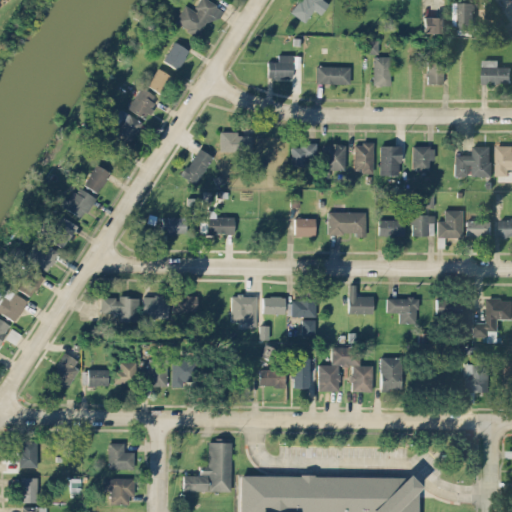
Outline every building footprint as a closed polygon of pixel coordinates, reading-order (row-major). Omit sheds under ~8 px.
[(184,4),(174,20),(197,34),(210,14),(217,18),(223,9),(208,0),(197,0),(192,9),(184,4)] [(312,9),(320,14),(328,0),(327,0),(299,0),(291,13),(304,21),(312,9)] [(452,1),(451,33),(473,34),(473,2),(452,1)] [(443,32),(443,15),(423,15),(423,32),(443,32)] [(377,39),(363,39),(364,52),(377,52),(377,39)] [(187,48),(172,40),(162,60),(177,68),(187,48)] [(266,77),(291,77),(291,54),(277,53),(276,60),(266,60),(266,77)] [(389,55),(372,55),(371,84),(388,84),(389,55)] [(481,82),(509,83),(509,66),(497,66),(498,59),(481,58),(481,82)] [(442,60),(425,60),(425,82),(442,83),(442,60)] [(348,83),(349,65),(314,64),(314,82),(348,83)] [(146,84),(160,92),(170,74),(156,66),(146,84)] [(156,96),(139,86),(126,107),(143,117),(156,96)] [(129,143),(141,121),(118,108),(105,130),(129,143)] [(249,150),(250,134),(236,134),(236,130),(218,130),(218,150),(249,150)] [(290,146),(290,165),(308,165),(308,158),(314,158),(314,141),(299,141),(299,146),(290,146)] [(321,143),(322,172),(329,172),(329,168),(344,167),(343,142),(321,143)] [(372,142),(352,142),(353,168),(360,168),(361,172),(372,172),(372,142)] [(379,174),(399,173),(398,144),(378,144),(379,174)] [(432,159),(433,145),(411,144),(410,168),(428,169),(429,159),(432,159)] [(453,154),(453,175),(466,175),(466,164),(471,164),(471,176),(490,175),(490,144),(472,145),(472,153),(453,154)] [(511,144),(494,145),(495,175),(508,175),(507,168),(511,168),(511,149),(511,150),(511,144)] [(210,154),(195,146),(181,176),(196,184),(210,154)] [(98,191),(108,170),(93,163),(83,185),(98,191)] [(82,217),(94,195),(75,186),(68,200),(61,196),(57,204),(82,217)] [(210,190),(202,190),(201,202),(209,203),(210,190)] [(461,209),(443,208),(443,219),(436,219),(436,236),(461,236),(461,209)] [(233,232),(232,215),(214,216),(214,209),(204,209),(205,233),(233,232)] [(326,232),(355,233),(355,235),(364,235),(364,210),(326,210),(326,232)] [(410,234),(432,234),(433,214),(410,213),(410,234)] [(46,238),(61,246),(66,237),(69,239),(77,224),(59,214),(46,238)] [(160,232),(184,233),(185,216),(160,215),(160,232)] [(293,234),(314,235),(314,217),(293,216),(293,234)] [(402,218),(377,219),(377,235),(402,235),(402,218)] [(511,218),(498,219),(499,236),(511,235),(511,218)] [(464,236),(490,237),(490,220),(465,219),(464,236)] [(47,270),(57,251),(36,239),(25,257),(47,270)] [(16,288),(31,295),(42,274),(26,267),(16,288)] [(0,312),(14,320),(26,300),(0,283),(0,312)] [(346,312),(371,312),(371,295),(353,294),(353,283),(347,283),(346,312)] [(315,293),(297,292),(296,300),(286,300),(286,314),(314,315),(315,293)] [(144,317),(166,316),(166,294),(143,295),(144,317)] [(172,311),(195,310),(195,294),(171,295),(172,311)] [(254,294),(229,294),(229,320),(245,321),(245,325),(254,325),(254,294)] [(137,320),(137,296),(117,295),(117,296),(99,296),(99,311),(117,312),(117,319),(137,320)] [(284,312),(283,295),(261,295),(261,312),(284,312)] [(385,311),(397,311),(398,321),(416,321),(415,296),(385,297),(385,311)] [(485,298),(485,321),(471,322),(471,336),(487,335),(487,330),(496,330),(496,318),(511,318),(511,298),(485,298)] [(459,300),(440,299),(440,312),(459,313),(459,300)] [(0,339),(9,322),(0,317),(0,339)] [(300,334),(314,334),(314,318),(300,318),(300,334)] [(258,336),(267,336),(267,324),(258,324),(258,336)] [(370,390),(371,364),(358,363),(358,346),(330,345),(330,363),(317,363),(316,389),(337,390),(337,364),(350,364),(350,389),(370,390)] [(76,358),(62,351),(48,377),(66,387),(76,368),(72,365),(76,358)] [(164,354),(146,354),(147,367),(143,367),(144,385),(166,384),(164,354)] [(308,387),(309,357),(292,356),(291,386),(308,387)] [(378,387),(399,387),(400,356),(379,356),(378,387)] [(170,386),(189,387),(190,358),(171,358),(170,386)] [(118,368),(112,367),(112,381),(134,382),(135,361),(118,360),(118,368)] [(463,362),(464,391),(489,390),(488,362),(463,362)] [(107,384),(106,367),(86,368),(87,384),(107,384)] [(283,385),(283,368),(257,368),(257,385),(283,385)] [(18,466),(36,466),(35,440),(18,440),(18,466)] [(230,490),(230,441),(207,440),(206,465),(198,465),(198,474),(181,474),(181,489),(230,490)] [(106,467),(132,467),(133,451),(123,450),(123,441),(107,441),(106,467)] [(238,511),(239,474),(298,474),(298,473),(312,473),(312,474),(404,476),(407,472),(420,485),(416,489),(415,511),(238,511)] [(19,501),(37,501),(37,476),(19,475),(19,501)] [(133,494),(132,476),(102,476),(103,489),(109,489),(109,502),(127,502),(127,494),(133,494)]
